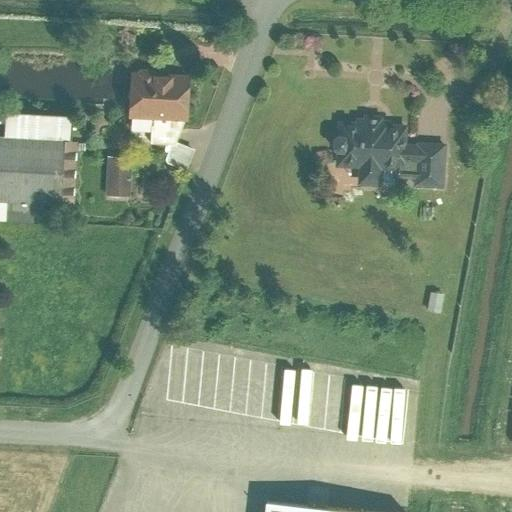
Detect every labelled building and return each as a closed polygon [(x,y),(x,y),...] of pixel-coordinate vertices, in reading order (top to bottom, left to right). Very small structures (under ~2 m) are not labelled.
[(188,75),(122,72),(120,114),(186,117),(188,75)] [(65,114),(0,110),(0,133),(63,138),(65,114)] [(405,116),(340,112),(338,135),(330,134),(329,147),(337,147),(337,160),(357,161),(356,182),(378,183),(379,165),(401,166),(402,157),(403,140),(405,116)] [(0,133),(0,211),(1,199),(66,203),(70,138),(63,138),(0,133)] [(193,146),(171,137),(162,160),(183,169),(193,146)] [(402,157),(416,158),(417,141),(403,140),(402,157)] [(415,182),(440,184),(443,143),(417,141),(416,158),(415,171),(415,182)] [(131,155),(106,154),(104,195),(128,196),(131,155)] [(394,170),(393,185),(415,186),(415,182),(415,171),(394,170)] [(418,416),(418,383),(335,381),(334,438),(412,440),(412,416),(418,416)] [(400,511),(401,510),(261,499),(260,511),(400,511)]
